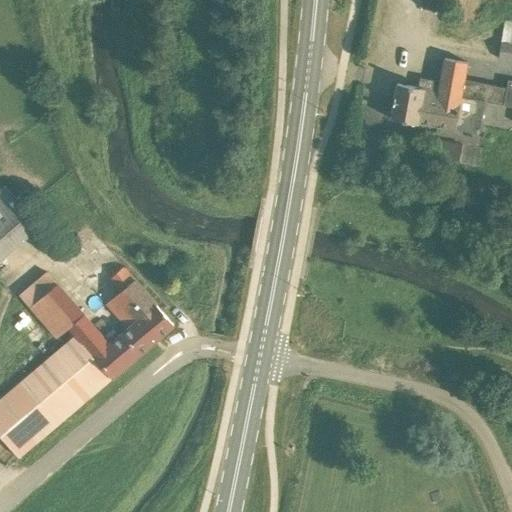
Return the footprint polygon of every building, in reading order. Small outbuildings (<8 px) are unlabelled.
[(498,59),(511,61),(511,28),(505,27),(498,59)] [(455,130),(464,80),(466,68),(444,63),(439,87),(432,86),(433,81),(420,79),(418,88),(397,84),(390,119),(419,125),(419,124),(455,130)] [(488,85),(464,80),(455,130),(478,134),(485,102),(503,105),(511,106),(511,81),(508,81),(506,89),(488,85)] [(462,144),(436,139),(432,161),(458,165),(462,144)] [(0,188),(0,260),(40,227),(3,186),(0,188)] [(104,305),(126,328),(155,304),(134,280),(124,267),(107,280),(118,294),(104,305)] [(69,338),(77,340),(92,357),(109,342),(45,270),(16,294),(28,308),(53,339),(60,347),(69,338)] [(110,378),(111,378),(174,325),(155,303),(155,304),(126,328),(109,342),(92,357),(110,378)] [(111,378),(110,378),(92,357),(77,340),(69,338),(60,347),(24,378),(8,392),(0,398),(0,436),(17,457),(111,378)]
